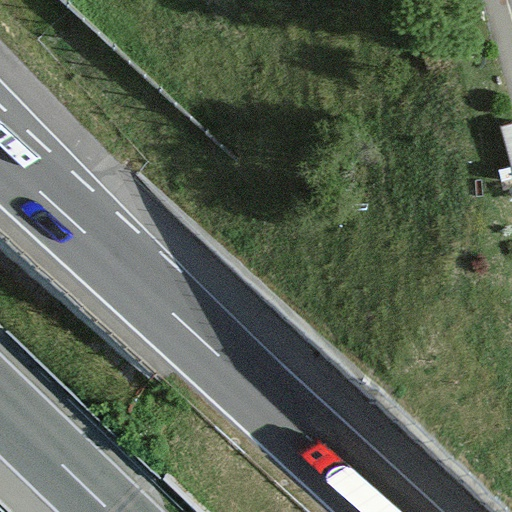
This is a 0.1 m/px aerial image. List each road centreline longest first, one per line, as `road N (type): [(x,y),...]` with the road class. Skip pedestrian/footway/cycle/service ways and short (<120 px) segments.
road 1 (motorway): [(393,511),(0,150)]
road 2 (motorway): [(0,411),(103,511)]
